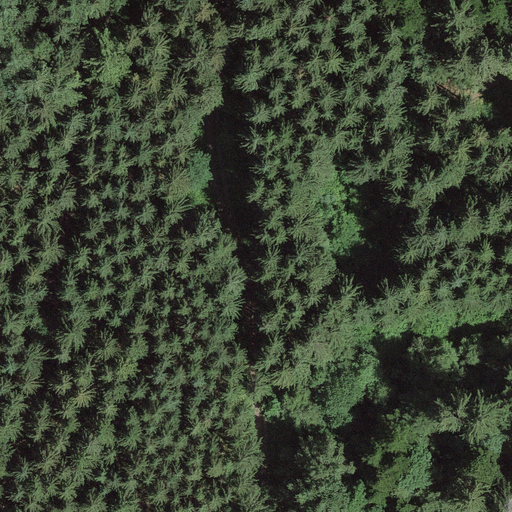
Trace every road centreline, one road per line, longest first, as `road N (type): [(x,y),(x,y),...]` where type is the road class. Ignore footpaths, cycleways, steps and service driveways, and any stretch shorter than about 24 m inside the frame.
road 1 (track): [(110,0),(89,79),(67,272),(5,511)]
road 2 (track): [(266,511),(250,302),(219,164),(228,0)]
